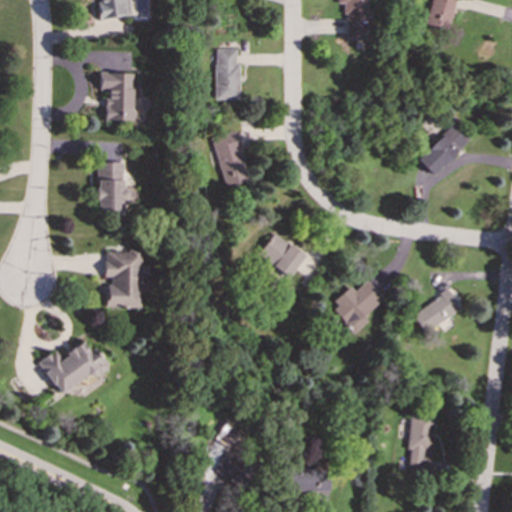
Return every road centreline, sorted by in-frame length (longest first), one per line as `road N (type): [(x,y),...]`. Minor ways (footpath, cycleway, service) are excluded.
road 1 (residential): [(292,0),(293,130),(298,162),(322,198),(365,224),(510,244)]
road 2 (residential): [(511,230),(479,511)]
road 3 (residential): [(37,0),(42,109),(25,273)]
road 4 (tertiary): [(0,453),(119,511)]
